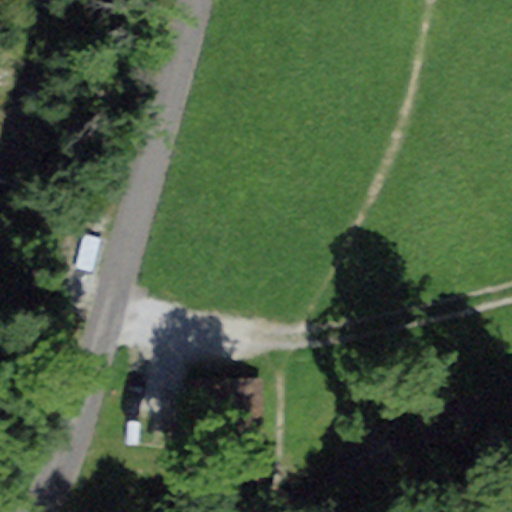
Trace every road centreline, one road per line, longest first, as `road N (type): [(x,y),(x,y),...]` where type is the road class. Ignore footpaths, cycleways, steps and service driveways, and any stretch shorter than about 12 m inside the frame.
road 1 (unclassified): [(30,511),(117,343),(200,0)]
road 2 (track): [(117,343),(294,349),(511,288)]
